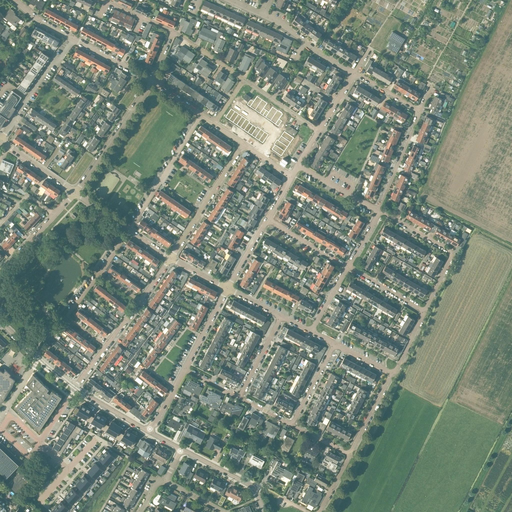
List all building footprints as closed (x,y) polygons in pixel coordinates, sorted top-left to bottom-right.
[(30,0),(29,3),(34,6),(34,4),(36,5),(35,8),(40,11),(45,3),(40,0),(30,0)] [(126,0),(127,0),(124,6),(130,8),(133,2),(129,1),(129,0),(126,0)] [(201,8),(201,9),(208,12),(211,4),(205,0),(201,8)] [(278,1),(276,6),(283,9),(284,10),(285,7),(289,9),(290,6),(278,1)] [(137,6),(135,11),(136,11),(141,13),(144,15),(146,10),(148,6),(143,4),(141,6),(138,5),(137,6)] [(211,4),(208,12),(215,15),(218,7),(211,4)] [(218,7),(215,15),(221,18),(225,10),(218,7)] [(10,8),(3,17),(12,24),(15,26),(21,19),(13,13),(14,12),(10,8)] [(46,8),(43,14),(49,17),(52,11),(46,8)] [(112,9),(110,15),(113,16),(111,20),(117,23),(122,13),(115,10),(112,9)] [(225,10),(221,18),(228,21),(232,13),(225,10)] [(52,11),(49,17),(54,20),(57,14),(52,11)] [(122,13),(117,23),(124,26),(129,16),(122,13)] [(232,13),(228,21),(235,24),(238,16),(232,13)] [(57,14),(54,20),(59,22),(62,17),(57,14)] [(161,22),(164,17),(158,14),(155,20),(161,22)] [(296,25),(303,15),(302,14),(299,17),(297,16),(292,22),(296,25)] [(303,15),(296,25),(300,28),(305,22),(307,19),(305,17),(303,15)] [(129,16),(124,26),(130,29),(132,26),(134,27),(137,20),(135,19),(129,16)] [(238,16),(235,24),(242,27),(245,19),(238,16)] [(62,17),(59,22),(65,25),(68,20),(62,17)] [(169,20),(167,25),(173,28),(177,19),(174,18),(173,21),(169,20)] [(183,18),(180,23),(184,24),(181,30),(191,35),(193,30),(191,29),(193,24),(194,25),(198,27),(200,22),(197,21),(196,20),(195,20),(191,18),(189,22),(185,21),(186,19),(183,18)] [(68,20),(65,25),(70,28),(73,23),(68,20)] [(252,31),(256,23),(249,20),(245,28),(252,31)] [(305,22),(300,28),(304,31),(304,32),(311,22),(310,20),(309,21),(307,24),(305,22)] [(311,22),(304,32),(308,34),(313,28),(311,26),(313,23),(311,22)] [(73,23),(70,28),(75,31),(78,26),(73,23)] [(256,23),(252,31),(259,34),(262,26),(256,23)] [(1,24),(0,25),(0,32),(4,35),(3,36),(1,38),(4,41),(7,37),(10,33),(11,34),(13,31),(12,30),(10,28),(8,30),(3,26),(1,24)] [(262,26),(259,34),(265,37),(269,29),(262,26)] [(312,38),(320,28),(318,26),(315,30),(313,28),(308,34),(312,38)] [(36,27),(31,36),(32,36),(33,37),(34,37),(35,37),(35,36),(36,37),(36,38),(41,29),(36,27)] [(83,27),(80,33),(86,36),(89,30),(88,30),(89,28),(90,28),(87,27),(86,29),(83,27)] [(199,35),(198,37),(213,43),(213,42),(216,37),(217,33),(211,30),(203,27),(201,31),(199,35)] [(320,28),(312,38),(316,41),(321,34),(319,33),(321,29),(320,28)] [(41,29),(36,38),(37,39),(38,39),(39,39),(40,39),(41,40),(41,41),(46,32),(41,29)] [(269,29),(265,37),(272,40),(276,32),(269,29)] [(89,30),(86,36),(91,38),(94,33),(89,30)] [(46,32),(41,41),(42,42),(42,41),(43,42),(44,42),(45,42),(45,41),(46,42),(45,43),(45,44),(50,34),(46,32)] [(153,32),(149,42),(150,42),(159,46),(162,40),(159,39),(160,35),(157,34),(153,32)] [(272,40),(278,43),(279,44),(282,36),(283,36),(276,32),(272,40)] [(405,39),(392,32),(387,40),(389,41),(386,47),(396,54),(405,39)] [(94,33),(91,38),(96,41),(99,36),(94,33)] [(124,41),(123,41),(130,44),(131,42),(134,37),(128,33),(126,37),(125,38),(124,41)] [(50,34),(45,44),(46,44),(47,44),(48,45),(49,45),(49,44),(51,45),(50,46),(55,37),(50,34)] [(99,36),(96,41),(102,44),(105,39),(99,36)] [(279,44),(278,43),(275,49),(286,54),(292,41),(282,36),(279,44)] [(55,37),(50,46),(51,47),(52,47),(53,47),(54,47),(55,47),(56,48),(56,47),(57,48),(57,49),(61,43),(60,43),(59,42),(60,40),(55,37)] [(216,37),(213,42),(216,44),(213,49),(220,52),(225,41),(219,38),(218,38),(216,37)] [(110,41),(107,47),(112,50),(115,44),(116,42),(117,41),(111,38),(110,41)] [(326,38),(322,44),(325,46),(325,47),(330,50),(335,43),(329,40),(326,38)] [(105,39),(102,44),(107,47),(110,41),(105,39)] [(150,42),(148,48),(150,49),(156,52),(159,46),(150,42)] [(236,46),(234,49),(230,48),(225,58),(232,61),(237,51),(237,50),(241,51),(244,44),(239,42),(237,46),(236,46)] [(335,43),(330,50),(336,53),(340,46),(335,43)] [(115,44),(112,50),(117,53),(121,46),(118,44),(117,46),(115,44)] [(121,46),(117,53),(122,55),(125,50),(123,48),(123,47),(121,46)] [(176,51),(174,55),(179,58),(177,60),(176,59),(174,61),(179,64),(181,60),(182,58),(188,50),(182,46),(180,48),(178,47),(176,50),(176,51)] [(340,46),(336,53),(341,56),(346,49),(340,46)] [(346,49),(341,56),(342,56),(347,60),(351,53),(349,51),(350,49),(347,47),(346,49)] [(74,54),(73,57),(75,58),(76,59),(77,56),(80,57),(83,52),(77,49),(74,54)] [(150,49),(148,55),(154,57),(156,52),(150,49)] [(188,50),(182,58),(183,59),(189,63),(194,54),(188,50)] [(39,57),(47,63),(48,61),(50,58),(41,52),(40,53),(40,54),(40,55),(39,56),(40,56),(39,57)] [(86,60),(88,55),(83,52),(80,57),(86,60)] [(244,55),(238,68),(245,71),(249,61),(251,62),(254,57),(245,52),(244,55)] [(351,53),(347,60),(353,63),(357,56),(351,53)] [(91,63),(94,58),(88,55),(86,60),(91,63)] [(143,59),(142,62),(148,64),(149,62),(151,64),(154,57),(148,55),(146,60),(143,59)] [(37,60),(36,62),(44,67),(45,66),(47,63),(39,57),(38,56),(37,57),(37,58),(37,59),(36,60),(37,60)] [(310,67),(314,60),(309,56),(305,63),(310,67)] [(97,66),(99,61),(94,58),(91,63),(97,66)] [(260,58),(254,66),(257,68),(256,69),(259,71),(257,74),(263,78),(265,75),(269,69),(267,67),(268,66),(263,62),(264,60),(260,58)] [(197,64),(195,67),(199,70),(197,71),(200,73),(201,72),(207,63),(201,59),(197,64)] [(369,59),(364,68),(367,70),(366,71),(372,74),(376,67),(371,64),(373,61),(369,59)] [(310,67),(309,69),(315,72),(316,70),(320,63),(314,60),(310,67)] [(42,70),(44,67),(36,62),(35,61),(34,62),(34,63),(33,63),(33,64),(34,65),(33,66),(40,71),(41,70),(42,70)] [(102,69),(105,64),(99,61),(97,66),(102,69)] [(65,62),(64,65),(66,66),(73,70),(74,67),(70,64),(67,63),(65,62)] [(173,63),(171,66),(178,71),(180,68),(173,63)] [(201,72),(200,73),(206,77),(213,67),(207,63),(201,72)] [(316,70),(321,74),(326,66),(320,63),(316,70)] [(105,64),(102,69),(105,71),(104,74),(106,75),(111,67),(105,64)] [(38,74),(39,75),(41,72),(40,71),(33,66),(32,65),(31,66),(31,67),(30,68),(30,69),(31,69),(30,70),(37,76),(38,74)] [(56,75),(53,79),(59,84),(62,79),(60,77),(64,71),(67,73),(68,70),(62,66),(56,75)] [(269,69),(265,75),(266,76),(268,78),(266,80),(272,84),(274,82),(278,75),(276,73),(277,72),(271,68),(270,67),(269,69)] [(376,67),(372,74),(373,75),(377,78),(382,70),(377,68),(376,67)] [(335,73),(332,79),(338,83),(342,78),(340,76),(341,73),(335,69),(333,72),(335,73)] [(398,81),(394,88),(399,91),(403,84),(405,81),(399,78),(402,73),(403,71),(401,69),(399,72),(396,78),(398,80),(398,81)] [(35,79),(36,79),(38,76),(37,76),(30,70),(29,70),(28,71),(27,72),(27,73),(28,73),(27,75),(34,80),(35,79)] [(382,70),(377,78),(378,78),(383,81),(387,74),(382,71),(382,70)] [(387,74),(383,81),(389,84),(393,77),(396,78),(399,72),(397,70),(394,75),(390,72),(389,71),(387,74)] [(215,79),(213,82),(219,86),(219,85),(220,83),(221,84),(222,81),(223,80),(226,75),(220,71),(215,79)] [(111,73),(109,78),(112,80),(114,81),(122,87),(126,81),(125,80),(128,76),(122,72),(118,77),(120,78),(119,79),(120,80),(119,82),(115,79),(116,78),(113,76),(114,75),(111,73)] [(167,79),(166,79),(167,80),(167,79),(172,82),(176,77),(171,73),(167,79)] [(24,78),(23,79),(31,85),(32,83),(33,84),(35,81),(34,80),(27,75),(25,74),(25,75),(24,76),(24,77),(24,78)] [(278,75),(274,82),(275,82),(277,84),(275,86),(281,90),(287,81),(285,79),(285,78),(280,75),(279,74),(278,75)] [(62,79),(59,84),(65,88),(70,81),(66,79),(64,77),(63,77),(62,79)] [(176,77),(172,82),(176,85),(176,86),(180,80),(176,77)] [(23,79),(22,78),(22,79),(21,80),(21,81),(21,82),(20,84),(28,89),(29,88),(30,88),(32,85),(31,85),(23,79)] [(216,89),(216,90),(218,91),(218,90),(221,86),(222,87),(221,87),(228,91),(234,82),(228,78),(226,82),(223,80),(222,81),(221,84),(220,83),(219,85),(219,86),(217,88),(216,89)] [(332,79),(328,85),(335,89),(338,83),(332,79)] [(180,80),(176,86),(177,86),(181,89),(185,83),(180,80)] [(71,92),(74,87),(71,85),(73,83),(70,81),(65,88),(71,92)] [(116,86),(113,89),(118,92),(122,87),(114,81),(112,84),(116,86)] [(403,84),(399,91),(405,94),(409,87),(410,84),(405,81),(403,84)] [(20,84),(19,83),(19,84),(18,85),(18,86),(18,87),(17,88),(25,94),(26,94),(25,93),(26,92),(29,89),(28,89),(20,84)] [(185,83),(181,89),(186,92),(185,92),(185,93),(190,86),(185,83)] [(320,88),(319,90),(325,94),(326,91),(332,94),(335,89),(328,85),(325,90),(321,88),(320,88)] [(190,86),(185,93),(186,93),(186,92),(191,95),(194,90),(190,86)] [(353,86),(349,93),(352,94),(353,92),(359,96),(363,89),(357,86),(356,88),(353,86)] [(74,87),(71,92),(77,96),(81,89),(78,87),(77,89),(74,87)] [(409,87),(405,94),(410,97),(414,90),(409,87)] [(103,89),(101,94),(106,97),(109,93),(103,89)] [(363,89),(359,96),(364,99),(369,92),(363,89)] [(194,90),(191,95),(195,98),(195,99),(196,97),(199,93),(194,90)] [(414,90),(410,97),(416,100),(420,93),(414,90)] [(0,128),(1,128),(2,127),(2,126),(3,126),(8,119),(9,120),(9,119),(14,112),(13,111),(15,108),(14,107),(21,97),(13,91),(4,105),(3,104),(3,103),(0,100),(0,128)] [(287,92),(283,99),(288,102),(293,96),(295,93),(292,91),(290,94),(287,92)] [(369,92),(364,99),(370,102),(374,95),(369,92)] [(196,97),(195,99),(196,99),(200,102),(204,96),(199,93),(196,97)] [(317,95),(316,95),(320,98),(317,103),(323,107),(327,102),(326,101),(322,99),(323,96),(318,93),(317,95)] [(435,96),(432,102),(440,105),(443,106),(445,101),(446,99),(448,100),(450,101),(451,101),(453,102),(454,99),(452,98),(449,97),(444,94),(444,95),(442,97),(443,98),(442,99),(439,98),(435,96)] [(374,95),(370,102),(376,105),(380,99),(374,95)] [(204,96),(200,102),(204,105),(209,99),(204,96)] [(250,100),(247,105),(255,110),(262,100),(257,97),(257,96),(253,101),(250,100)] [(293,96),(288,102),(294,106),(298,99),(299,98),(297,96),(296,98),(293,96)] [(81,99),(77,105),(82,108),(86,102),(86,103),(88,100),(89,100),(84,97),(82,99),(81,99)] [(298,99),(294,106),(299,110),(304,103),(305,100),(300,97),(299,100),(298,99)] [(209,99),(204,105),(205,106),(205,105),(210,108),(213,103),(209,100),(209,99)] [(262,100),(255,110),(263,116),(266,110),(264,109),(267,103),(262,100)] [(213,103),(210,108),(214,111),(213,112),(214,112),(215,111),(214,111),(216,109),(218,106),(215,104),(216,102),(214,101),(213,103)] [(380,109),(379,111),(385,114),(386,112),(390,105),(384,102),(380,109)] [(442,113),(437,111),(440,105),(432,102),(429,108),(432,109),(430,113),(440,118),(442,113)] [(317,103),(313,109),(320,113),(323,107),(317,103)] [(348,103),(344,108),(351,113),(353,110),(354,111),(356,108),(354,107),(351,105),(348,103)] [(77,105),(73,111),(80,115),(82,112),(80,111),(82,108),(77,105)] [(111,108),(113,110),(112,112),(116,115),(120,110),(113,105),(111,108)] [(390,105),(386,112),(392,115),(396,108),(390,105)] [(266,110),(263,116),(270,121),(277,110),(273,107),(272,107),(269,112),(266,110)] [(344,108),(341,114),(348,118),(351,113),(344,108)] [(396,108),(392,115),(398,119),(402,112),(396,108)] [(30,114),(29,115),(32,117),(31,118),(34,120),(35,118),(39,113),(33,109),(29,114),(30,114)] [(231,109),(225,117),(225,118),(226,118),(229,120),(235,112),(231,109)] [(313,109),(310,114),(317,119),(320,113),(313,109)] [(277,110),(270,121),(275,124),(278,126),(282,121),(279,119),(283,114),(282,114),(281,113),(282,113),(279,111),(278,111),(277,110)] [(73,111),(69,116),(74,120),(75,117),(78,119),(80,115),(73,111)] [(116,115),(112,112),(107,118),(112,122),(116,115)] [(235,112),(229,120),(233,123),(239,114),(235,112)] [(402,112),(398,119),(403,122),(407,115),(402,112)] [(35,118),(34,120),(37,122),(40,124),(45,117),(39,113),(35,118)] [(239,114),(233,123),(236,125),(242,117),(239,114)] [(341,114),(337,120),(346,125),(350,120),(348,118),(341,114)] [(69,116),(65,122),(72,127),(73,125),(71,123),(74,120),(69,116)] [(423,122),(431,125),(433,119),(426,116),(423,122)] [(40,124),(43,126),(44,124),(47,126),(50,121),(45,117),(40,124)] [(242,117),(236,125),(240,128),(246,119),(242,117)] [(246,119),(240,128),(244,130),(250,122),(246,119)] [(103,120),(100,123),(103,125),(101,128),(106,131),(110,125),(105,122),(103,120)] [(337,120),(334,125),(341,129),(343,130),(346,125),(337,120)] [(50,121),(47,126),(50,128),(48,129),(52,132),(53,130),(56,125),(51,121),(50,121)] [(61,128),(58,132),(60,133),(64,136),(69,129),(72,131),(74,128),(72,127),(65,122),(61,128)] [(250,122),(244,130),(248,133),(253,125),(249,123),(250,122)] [(431,125),(423,122),(421,128),(428,131),(431,125)] [(201,125),(197,131),(202,135),(206,129),(201,125)] [(253,125),(248,133),(251,135),(257,127),(256,128),(253,125)] [(334,125),(331,131),(337,135),(336,137),(345,143),(347,141),(342,137),(337,135),(341,129),(334,125)] [(257,127),(251,135),(255,138),(261,129),(257,127)] [(385,131),(384,133),(387,135),(387,133),(391,135),(398,138),(401,132),(398,131),(399,129),(394,127),(392,132),(389,131),(388,132),(385,131)] [(106,131),(101,128),(97,134),(102,137),(106,131)] [(428,131),(421,128),(418,134),(426,137),(428,131)] [(202,135),(201,137),(206,140),(211,132),(206,129),(202,135)] [(261,129),(255,138),(259,140),(265,132),(261,129)] [(284,131),(281,136),(290,143),(293,138),(294,138),(293,138),(285,132),(284,131)] [(211,132),(206,140),(211,143),(216,136),(211,132)] [(265,132),(259,140),(262,143),(268,135),(265,132)] [(416,140),(423,143),(426,137),(418,134),(416,140)] [(17,136),(13,141),(18,144),(22,139),(19,137),(19,136),(17,135),(17,136)] [(335,140),(328,135),(324,141),(331,145),(333,142),(336,144),(338,142),(344,146),(345,143),(336,137),(335,140)] [(391,135),(388,141),(395,144),(398,138),(391,135)] [(211,143),(210,144),(215,148),(216,147),(221,139),(216,136),(211,143)] [(277,140),(287,147),(288,147),(290,143),(281,136),(278,140),(277,140)] [(95,137),(93,140),(91,138),(89,141),(95,146),(99,140),(95,137)] [(22,139),(18,144),(23,148),(27,142),(22,139)] [(221,139),(216,147),(221,150),(226,143),(221,139)] [(277,140),(274,144),(284,151),(287,147),(277,140)] [(387,140),(384,146),(386,147),(393,150),(395,144),(388,141),(387,140)] [(87,149),(91,152),(95,146),(89,141),(85,147),(87,149)] [(321,146),(328,151),(332,153),(333,152),(334,151),(329,148),(331,145),(324,141),(321,146)] [(27,142),(23,148),(28,151),(32,146),(27,142)] [(44,150),(41,153),(38,158),(43,161),(46,156),(44,154),(46,151),(45,150),(47,147),(52,151),(54,148),(48,143),(44,150)] [(226,143),(221,150),(224,152),(228,155),(229,154),(231,151),(230,149),(231,146),(226,143)] [(272,149),(272,150),(281,156),(284,151),(274,144),(275,145),(272,149)] [(421,148),(413,145),(411,151),(418,154),(421,148)] [(32,146),(28,151),(33,154),(36,149),(32,146)] [(318,152),(324,156),(328,151),(321,146),(318,152)] [(386,147),(383,153),(390,156),(393,150),(386,147)] [(38,158),(41,153),(36,149),(33,154),(38,158)] [(65,159),(70,163),(74,156),(72,155),(74,153),(70,150),(67,153),(69,154),(65,159)] [(380,151),(379,154),(382,155),(381,158),(380,159),(388,162),(390,156),(383,153),(380,151)] [(419,162),(419,161),(420,160),(420,159),(417,157),(418,154),(411,151),(408,157),(415,160),(419,162)] [(314,158),(321,162),(324,156),(318,152),(314,158)] [(183,155),(178,161),(184,164),(188,158),(189,156),(184,153),(183,155)] [(243,157),(240,162),(246,166),(249,162),(250,161),(245,158),(244,157),(243,157)] [(415,160),(408,157),(406,163),(413,166),(415,160)] [(63,158),(57,166),(64,171),(70,163),(65,159),(63,158)] [(188,158),(184,164),(185,165),(189,168),(193,162),(189,159),(188,158)] [(319,168),(318,167),(321,162),(314,158),(311,163),(312,164),(311,167),(317,171),(319,168)] [(0,169),(5,171),(10,173),(14,164),(4,160),(2,160),(1,164),(0,164),(1,164),(0,165),(0,169)] [(193,162),(189,168),(191,169),(194,171),(198,165),(195,163),(193,162)] [(246,166),(240,162),(237,167),(243,171),(246,166)] [(403,169),(410,172),(413,166),(406,163),(403,169)] [(18,179),(22,173),(26,167),(21,164),(17,170),(20,172),(18,174),(18,175),(16,178),(18,179)] [(376,170),(383,173),(386,167),(378,164),(376,170)] [(198,165),(194,171),(197,173),(199,175),(203,169),(201,167),(198,165)] [(257,167),(254,172),(256,173),(257,172),(261,176),(262,176),(266,170),(260,166),(259,168),(257,167)] [(27,177),(31,171),(26,167),(22,173),(27,177)] [(243,171),(237,167),(234,172),(240,176),(243,171)] [(0,179),(7,182),(10,173),(5,171),(0,169),(0,179)] [(203,169),(199,175),(203,177),(204,178),(208,172),(207,172),(203,169)] [(265,181),(267,179),(271,173),(266,170),(262,176),(261,176),(260,178),(265,181)] [(368,172),(366,174),(369,176),(370,174),(373,176),(380,179),(383,173),(376,170),(374,173),(371,172),(370,173),(369,172),(368,172)] [(32,180),(36,174),(31,171),(27,177),(32,180)] [(208,172),(204,178),(209,182),(213,176),(208,172)] [(240,176),(234,172),(231,178),(237,181),(240,176)] [(272,183),(276,177),(271,173),(267,179),(272,183)] [(36,174),(32,180),(37,184),(42,178),(36,174)] [(408,177),(401,174),(398,180),(406,183),(408,177)] [(371,182),(378,185),(380,179),(373,176),(371,182)] [(276,177),(272,183),(277,187),(279,184),(281,181),(276,177)] [(227,183),(233,187),(237,181),(231,178),(227,183)] [(10,183),(7,182),(0,179),(0,186),(2,187),(4,188),(7,189),(10,183)] [(40,186),(38,189),(41,190),(44,192),(46,190),(50,184),(44,180),(40,186)] [(406,183),(398,180),(396,186),(403,189),(406,183)] [(368,181),(366,187),(368,188),(375,191),(378,185),(371,182),(368,181)] [(51,193),(55,187),(50,184),(46,190),(51,193)] [(296,191),(302,194),(305,188),(299,184),(298,186),(296,184),(293,190),(296,191)] [(403,189),(396,186),(393,192),(400,195),(403,189)] [(61,194),(59,193),(60,191),(55,187),(51,193),(56,197),(55,198),(58,199),(61,194)] [(224,193),(230,197),(233,191),(227,188),(224,193)] [(307,197),(310,191),(305,188),(302,194),(307,197)] [(365,194),(364,196),(370,199),(371,196),(373,197),(375,191),(368,188),(365,194)] [(160,190),(156,196),(161,200),(166,194),(160,190)] [(312,200),(316,194),(310,191),(307,197),(312,200)] [(267,195),(262,192),(258,199),(266,204),(269,198),(266,196),(267,195)] [(400,195),(393,192),(390,198),(398,201),(400,195)] [(230,197),(224,193),(221,198),(227,202),(230,197)] [(166,194),(161,200),(166,203),(171,197),(166,194)] [(317,203),(321,197),(316,194),(312,200),(317,203)] [(171,197),(166,203),(171,207),(176,201),(171,197)] [(323,206),(326,200),(321,197),(317,203),(323,206)] [(227,202),(221,198),(217,203),(223,207),(227,202)] [(257,206),(263,209),(266,204),(258,199),(260,201),(257,206)] [(328,209),(332,203),(326,200),(323,206),(328,209)] [(176,201),(171,207),(176,210),(181,204),(176,201)] [(293,205),(287,201),(284,206),(290,210),(293,205)] [(397,208),(402,211),(405,205),(400,202),(397,208)] [(223,207),(217,203),(214,208),(220,212),(223,207)] [(332,203),(328,209),(333,212),(337,206),(332,203)] [(181,204),(176,210),(181,214),(186,208),(181,204)] [(254,204),(251,210),(254,211),(260,215),(260,214),(263,209),(257,206),(254,204)] [(410,205),(405,213),(408,215),(406,217),(412,221),(416,214),(410,211),(413,206),(410,205)] [(290,210),(284,206),(281,212),(287,215),(290,210)] [(333,212),(332,215),(337,218),(338,215),(342,210),(337,207),(337,206),(333,212)] [(38,211),(36,208),(32,212),(35,214),(32,217),(37,221),(41,216),(37,212),(38,211)] [(181,214),(189,219),(190,216),(189,214),(191,211),(186,208),(181,214)] [(220,212),(214,208),(211,213),(217,217),(220,212)] [(342,210),(338,215),(344,219),(347,213),(342,210)] [(254,211),(251,216),(257,220),(260,215),(254,211)] [(281,212),(278,217),(279,217),(281,219),(284,221),(287,222),(290,217),(287,215),(281,212)] [(208,218),(214,222),(217,217),(211,213),(208,218)] [(416,214),(412,221),(418,224),(423,215),(420,213),(419,215),(416,214)] [(423,215),(418,224),(423,227),(427,220),(425,219),(427,216),(425,215),(423,214),(423,215)] [(140,222),(137,226),(142,229),(146,223),(142,220),(143,217),(144,217),(142,216),(142,215),(138,221),(140,222)] [(251,216),(247,222),(253,225),(257,220),(251,216)] [(37,221),(32,217),(28,221),(32,226),(37,221)] [(298,221),(294,227),(299,230),(303,224),(304,222),(299,218),(298,221)] [(355,224),(361,228),(364,223),(358,219),(355,224)] [(427,220),(423,227),(429,231),(431,232),(432,231),(438,221),(435,220),(434,219),(433,219),(431,220),(431,221),(430,222),(427,220)] [(32,226),(28,221),(25,224),(23,222),(21,224),(24,226),(23,226),(28,230),(32,226)] [(200,226),(206,230),(209,224),(203,221),(200,226)] [(242,226),(244,227),(250,231),(253,225),(247,222),(245,221),(242,226)] [(432,231),(431,232),(434,233),(439,237),(443,230),(441,228),(442,226),(442,224),(441,223),(440,222),(438,221),(432,231)] [(147,232),(151,227),(146,223),(142,229),(147,232)] [(305,233),(308,227),(303,224),(299,230),(305,233)] [(308,227),(305,233),(310,236),(315,227),(310,224),(308,227)] [(361,228),(355,224),(352,230),(358,233),(361,228)] [(13,225),(10,228),(14,232),(10,236),(15,241),(20,236),(16,233),(19,231),(13,225)] [(206,230),(200,226),(197,231),(203,235),(206,230)] [(152,236),(156,230),(151,227),(147,232),(152,236)] [(315,227),(310,236),(315,239),(320,230),(315,227)] [(386,237),(389,230),(384,227),(380,234),(386,237)] [(443,230),(439,237),(445,240),(449,233),(451,230),(445,227),(444,230),(443,230)] [(230,229),(229,231),(233,234),(233,233),(241,238),(244,232),(236,228),(234,231),(230,229)] [(157,239),(161,234),(156,230),(152,236),(157,239)] [(320,230),(315,239),(320,242),(324,236),(326,233),(321,230),(321,231),(320,230)] [(348,235),(354,239),(358,233),(352,230),(348,235)] [(391,240),(395,233),(389,230),(386,237),(391,240)] [(203,235),(197,231),(194,236),(200,240),(203,235)] [(4,234),(9,238),(6,240),(11,245),(15,241),(10,236),(6,232),(4,234)] [(454,236),(451,243),(456,246),(457,245),(461,247),(466,240),(464,239),(467,234),(464,232),(461,237),(459,236),(458,237),(457,238),(454,236)] [(396,243),(400,236),(395,233),(391,240),(396,243)] [(449,233),(445,240),(451,243),(454,236),(451,234),(449,233)] [(162,243),(166,237),(161,234),(157,239),(162,243)] [(230,239),(237,244),(238,243),(241,238),(233,234),(230,239)] [(200,240),(194,236),(190,241),(196,245),(200,240)] [(324,236),(320,242),(326,245),(329,239),(324,236)] [(401,246),(405,239),(400,236),(396,243),(401,246)] [(166,237),(162,243),(168,247),(172,241),(166,237)] [(127,238),(124,243),(126,245),(129,247),(128,249),(126,251),(128,253),(131,248),(135,243),(130,240),(127,238)] [(268,247),(271,241),(266,238),(263,244),(268,247)] [(230,239),(227,245),(228,246),(232,248),(234,249),(237,244),(230,239)] [(331,248),(335,242),(329,239),(326,245),(331,248)] [(406,249),(410,242),(405,239),(401,246),(406,249)] [(11,245),(6,240),(1,245),(6,250),(11,245)] [(335,242),(331,248),(336,252),(337,250),(340,246),(341,244),(336,240),(335,243),(335,242)] [(273,250),(277,244),(271,241),(268,247),(273,250)] [(412,252),(415,245),(410,242),(406,249),(412,252)] [(135,243),(131,248),(136,252),(139,246),(135,243)] [(273,250),(272,252),(277,255),(282,247),(277,244),(273,250)] [(381,249),(375,245),(372,251),(378,254),(381,249)] [(417,255),(421,248),(415,245),(412,252),(417,255)] [(139,246),(136,252),(141,255),(144,250),(139,246)] [(337,250),(336,252),(342,255),(345,249),(340,246),(337,250)] [(287,250),(282,247),(277,255),(283,258),(284,256),(287,250)] [(421,248),(417,255),(422,258),(426,251),(421,248)] [(185,258),(189,253),(183,249),(180,255),(185,258)] [(144,250),(141,255),(146,259),(149,253),(144,250)] [(229,254),(226,260),(232,263),(235,258),(231,255),(232,252),(229,250),(227,253),(229,254)] [(287,250),(284,256),(289,259),(292,253),(287,250)] [(378,254),(372,251),(369,256),(375,260),(378,254)] [(149,253),(146,259),(151,262),(154,257),(149,253)] [(191,262),(194,256),(189,253),(185,258),(191,262)] [(293,264),(297,256),(292,253),(289,259),(287,261),(293,264)] [(196,265),(200,259),(194,256),(191,262),(196,265)] [(297,256),(293,264),(298,268),(299,265),(302,260),(297,256)] [(375,260),(369,256),(366,261),(372,265),(375,260)] [(151,262),(150,263),(152,264),(150,267),(155,270),(159,264),(158,263),(159,260),(154,257),(151,262)] [(436,257),(433,262),(440,266),(443,261),(436,257)] [(221,264),(223,265),(229,269),(232,263),(226,260),(224,258),(221,264)] [(261,258),(259,261),(255,258),(252,264),(258,267),(261,262),(265,265),(267,262),(261,258)] [(200,259),(196,265),(202,268),(203,265),(205,262),(200,259)] [(299,265),(304,268),(308,263),(302,260),(299,265)] [(372,265),(366,261),(362,266),(369,270),(372,265)] [(322,267),(324,268),(331,272),(334,266),(327,262),(325,266),(323,265),(322,267)] [(433,262),(430,268),(437,271),(440,266),(433,262)] [(112,264),(108,271),(113,274),(113,275),(116,270),(118,268),(117,267),(112,264)] [(258,267),(252,264),(249,269),(255,272),(258,267)] [(229,269),(223,265),(220,271),(226,274),(229,269)] [(385,266),(381,272),(387,276),(391,269),(385,266)] [(331,272),(324,268),(321,273),(328,277),(331,272)] [(437,271),(430,268),(427,273),(434,277),(437,271)] [(255,272),(249,269),(246,274),(252,277),(255,272)] [(392,279),(396,272),(391,269),(387,276),(392,279)] [(116,270),(113,275),(117,278),(118,278),(121,273),(116,270)] [(169,275),(175,278),(178,273),(173,270),(169,275)] [(397,282),(401,275),(396,272),(392,279),(397,282)] [(121,273),(118,278),(122,281),(123,281),(126,276),(121,273)] [(318,279),(325,282),(328,277),(321,273),(318,279)] [(126,276),(123,281),(127,284),(128,285),(133,278),(128,274),(126,276)] [(252,277),(246,274),(243,279),(249,282),(252,277)] [(175,278),(169,275),(166,279),(171,283),(175,278)] [(402,285),(406,278),(401,275),(397,282),(402,285)] [(133,278),(128,285),(132,288),(133,288),(136,283),(138,281),(137,280),(133,277),(133,278)] [(192,286),(195,281),(190,278),(187,284),(192,286)] [(407,288),(411,281),(406,278),(402,285),(407,288)] [(166,279),(162,285),(168,288),(170,290),(173,285),(171,284),(171,283),(166,279)] [(249,282),(243,279),(239,284),(245,288),(249,282)] [(269,289),(272,283),(266,279),(263,286),(269,289)] [(315,284),(322,288),(325,282),(318,279),(315,284)] [(198,289),(201,283),(195,281),(192,286),(198,289)] [(413,291),(416,284),(411,281),(407,288),(413,291)] [(352,291),(356,285),(350,282),(346,288),(352,291)] [(136,283),(133,288),(138,292),(139,289),(141,290),(143,288),(138,284),(136,283)] [(203,292),(206,286),(201,283),(198,289),(203,292)] [(274,292),(277,285),(272,283),(269,289),(274,292)] [(95,285),(93,288),(96,291),(95,293),(98,295),(99,293),(103,288),(101,287),(102,286),(99,284),(98,285),(98,284),(97,286),(95,285)] [(312,289),(318,293),(322,288),(315,284),(312,289)] [(418,294),(422,287),(416,284),(413,291),(418,294)] [(164,293),(166,295),(170,290),(162,285),(159,289),(164,293)] [(277,285),(274,292),(280,294),(283,288),(277,285)] [(357,294),(361,288),(356,285),(352,291),(357,294)] [(206,286),(203,292),(208,295),(211,289),(206,286)] [(422,287),(418,294),(423,297),(427,290),(422,287)] [(103,288),(99,293),(103,297),(107,292),(103,288)] [(285,297),(288,291),(283,288),(280,294),(285,297)] [(362,297),(366,291),(361,288),(357,294),(362,297)] [(161,298),(164,293),(159,289),(156,294),(161,298)] [(207,298),(207,299),(210,300),(210,298),(213,300),(214,298),(217,292),(211,289),(208,295),(207,298)] [(288,291),(285,297),(290,300),(294,294),(288,291)] [(367,300),(371,294),(366,291),(362,297),(367,300)] [(107,292),(103,297),(108,300),(112,295),(107,292)] [(152,299),(152,300),(159,305),(163,299),(161,298),(156,294),(152,299)] [(294,294),(290,300),(296,303),(299,296),(294,294)] [(372,304),(376,297),(371,294),(367,300),(372,304)] [(112,295),(108,300),(113,304),(117,299),(112,295)] [(378,307),(381,300),(376,297),(372,304),(378,307)] [(117,299),(113,304),(118,308),(122,303),(117,299)] [(304,309),(307,302),(301,299),(298,306),(304,309)] [(152,300),(148,305),(154,308),(153,310),(155,311),(159,305),(152,300)] [(228,305),(230,307),(230,308),(235,310),(239,303),(234,300),(233,302),(230,301),(229,302),(228,305)] [(307,302),(304,309),(309,312),(311,310),(313,311),(316,305),(315,305),(314,304),(314,302),(309,300),(307,302)] [(383,310),(387,303),(381,300),(378,307),(383,310)] [(336,307),(343,311),(347,306),(339,301),(336,307)] [(122,303),(118,308),(119,309),(124,313),(126,310),(125,309),(127,307),(122,303)] [(240,313),(244,306),(239,303),(235,310),(240,313)] [(388,313),(392,306),(387,303),(383,310),(388,313)] [(207,307),(202,304),(199,310),(205,313),(207,307)] [(244,306),(240,313),(246,316),(250,309),(244,306)] [(392,306),(388,313),(393,316),(397,309),(392,306)] [(80,317),(85,311),(80,307),(79,309),(78,308),(75,311),(77,311),(75,314),(80,317)] [(343,311),(336,307),(333,312),(341,316),(343,311)] [(147,308),(143,313),(148,317),(151,319),(154,314),(152,312),(147,308)] [(205,313),(199,310),(196,308),(194,311),(198,312),(196,315),(202,318),(205,313)] [(251,319),(255,311),(250,309),(246,316),(251,319)] [(89,316),(90,315),(85,311),(80,317),(85,321),(88,316),(89,316)] [(256,322),(260,314),(255,311),(251,319),(256,322)] [(341,316),(333,312),(330,317),(338,322),(341,316)] [(143,313),(140,318),(145,322),(148,317),(143,313)] [(192,316),(195,317),(193,320),(199,324),(202,318),(196,315),(193,313),(192,316)] [(263,322),(265,319),(266,317),(260,314),(256,322),(262,324),(263,322)] [(89,325),(93,320),(89,316),(88,316),(85,321),(89,325)] [(405,321),(411,325),(415,320),(408,316),(405,321)] [(96,317),(93,320),(89,325),(94,329),(98,324),(96,322),(98,319),(96,317)] [(225,317),(222,322),(229,326),(232,321),(225,317)] [(338,322),(330,317),(327,322),(335,327),(338,322)] [(140,318),(136,323),(141,327),(145,322),(140,318)] [(172,324),(172,325),(177,328),(181,324),(176,320),(174,318),(170,323),(172,324)] [(188,327),(195,331),(199,324),(193,320),(190,319),(189,321),(192,323),(191,326),(189,325),(188,327)] [(352,321),(347,330),(352,333),(356,325),(357,324),(352,321)] [(402,326),(408,330),(411,325),(405,321),(402,326)] [(222,322),(219,328),(227,332),(229,326),(222,322)] [(102,323),(100,325),(98,324),(94,329),(99,332),(103,327),(105,324),(102,323)] [(136,323),(132,328),(137,331),(141,327),(136,323)] [(103,327),(99,332),(104,336),(105,334),(107,335),(109,332),(104,329),(106,327),(107,326),(105,324),(103,327)] [(67,335),(71,329),(67,325),(63,330),(62,332),(67,335)] [(177,328),(172,325),(168,329),(173,333),(177,328)] [(358,336),(362,328),(356,325),(352,333),(358,336)] [(284,326),(278,338),(283,340),(285,336),(286,337),(289,339),(293,331),(288,329),(284,326)] [(408,330),(402,326),(399,332),(405,336),(408,330)] [(132,328),(129,332),(134,336),(136,338),(140,334),(137,331),(132,328)] [(219,328),(216,333),(224,337),(226,339),(228,336),(225,335),(227,332),(219,328)] [(363,339),(367,331),(362,328),(358,336),(363,339)] [(72,337),(76,332),(71,329),(67,335),(68,334),(72,337)] [(173,333),(168,329),(165,334),(164,334),(170,338),(173,333)] [(367,331),(363,339),(368,341),(372,334),(373,332),(368,329),(367,331)] [(260,335),(252,331),(249,337),(257,341),(260,335)] [(293,331),(289,339),(295,342),(299,334),(293,331)] [(72,337),(71,338),(76,342),(77,341),(81,336),(76,332),(72,337)] [(129,332),(125,337),(130,341),(134,336),(129,332)] [(163,332),(159,337),(166,343),(170,338),(164,334),(165,334),(163,332)] [(216,333),(214,339),(221,342),(224,337),(216,333)] [(299,334),(295,342),(300,344),(304,337),(299,334)] [(373,344),(378,336),(372,334),(368,341),(373,344)] [(378,336),(373,344),(379,347),(383,339),(384,337),(379,334),(378,335),(378,336)] [(81,346),(81,345),(82,345),(86,340),(81,336),(77,341),(76,342),(81,346)] [(125,337),(121,342),(126,346),(130,341),(125,337)] [(166,343),(159,337),(155,342),(157,343),(157,344),(162,347),(166,343)] [(257,341),(249,337),(247,342),(254,346),(257,341)] [(304,337),(300,344),(305,347),(309,340),(304,337)] [(214,339),(211,344),(218,348),(221,342),(214,339)] [(384,350),(388,342),(383,339),(379,347),(384,350)] [(86,349),(90,343),(86,340),(82,345),(81,345),(86,349)] [(309,340),(305,347),(311,350),(315,343),(309,340)] [(244,343),(242,347),(251,351),(254,346),(247,342),(246,342),(245,344),(244,343)] [(388,342),(384,350),(389,352),(394,345),(388,342)] [(87,348),(88,350),(93,353),(95,351),(94,349),(95,347),(90,343),(86,349),(87,348)] [(311,350),(310,353),(315,356),(317,353),(318,350),(319,347),(320,345),(315,343),(311,350)] [(162,347),(157,344),(153,348),(159,352),(162,347)] [(211,344),(208,349),(215,353),(218,348),(211,344)] [(114,350),(121,355),(125,350),(118,345),(114,350)] [(277,349),(276,351),(284,355),(287,356),(290,351),(279,345),(277,349)] [(401,353),(405,345),(400,345),(399,347),(394,345),(389,352),(395,355),(397,351),(401,353)] [(242,347),(239,352),(241,353),(248,357),(251,351),(242,347)] [(159,352),(153,348),(150,353),(155,357),(159,352)] [(49,358),(53,353),(48,349),(44,354),(49,358)] [(208,349),(205,355),(212,359),(215,353),(208,349)] [(122,355),(121,355),(114,350),(110,354),(118,360),(122,355)] [(276,351),(274,356),(281,360),(284,355),(276,351)] [(53,353),(49,358),(54,362),(57,357),(53,353)] [(155,357),(150,353),(146,358),(151,362),(155,357)] [(248,357),(241,353),(238,358),(246,362),(248,357)] [(107,359),(112,363),(114,364),(118,360),(110,354),(107,359)] [(57,357),(54,362),(58,365),(62,361),(63,359),(59,355),(57,357)] [(205,355),(202,360),(210,364),(212,359),(205,355)] [(274,356),(271,361),(278,365),(281,360),(274,356)] [(133,357),(129,362),(134,366),(138,361),(135,359),(133,357)] [(151,362),(146,358),(142,363),(147,367),(151,362)] [(235,364),(243,368),(246,362),(238,358),(235,364)] [(339,359),(336,365),(339,367),(340,365),(345,368),(349,361),(349,360),(344,358),(342,361),(339,359)] [(112,363),(107,359),(103,364),(108,368),(112,363)] [(202,360),(199,366),(207,370),(210,364),(202,360)] [(307,360),(305,366),(312,369),(315,364),(308,360),(307,360)] [(63,369),(67,364),(62,361),(58,365),(63,369)] [(271,361),(268,367),(275,371),(278,365),(271,361)] [(349,361),(345,368),(350,371),(355,363),(349,361)] [(356,374),(360,366),(355,363),(350,371),(356,374)] [(68,373),(72,368),(67,364),(63,369),(68,373)] [(108,368),(103,364),(99,369),(104,373),(108,368)] [(305,366),(302,371),(309,375),(312,369),(305,366)] [(361,377),(365,369),(360,366),(356,374),(361,377)] [(268,367),(265,372),(273,376),(275,371),(268,367)] [(78,373),(73,369),(72,368),(68,373),(72,377),(74,374),(76,375),(78,373)] [(222,368),(218,375),(223,378),(227,371),(222,368)] [(0,402),(1,402),(15,380),(9,376),(9,374),(10,375),(10,374),(4,369),(2,372),(0,370),(0,402)] [(366,379),(371,372),(365,369),(361,377),(366,379)] [(141,370),(136,376),(143,381),(145,379),(144,379),(148,374),(144,370),(143,371),(142,371),(141,370)] [(229,381),(232,374),(227,371),(223,378),(229,381)] [(302,371),(299,376),(307,380),(309,375),(302,371)] [(263,377),(262,378),(270,382),(273,383),(276,378),(273,376),(265,372),(263,377)] [(371,372),(366,379),(372,382),(373,381),(375,383),(377,379),(375,378),(376,374),(371,372)] [(339,377),(331,373),(328,379),(336,383),(339,377)] [(29,392),(15,408),(21,414),(25,417),(39,431),(62,397),(52,390),(51,392),(50,393),(47,391),(49,389),(38,379),(33,374),(27,384),(33,390),(30,394),(29,392)] [(145,379),(143,381),(148,385),(149,383),(153,378),(148,374),(144,379),(145,379)] [(232,374),(229,381),(234,384),(238,377),(232,374)] [(299,376),(296,382),(304,386),(307,380),(299,376)] [(92,387),(96,382),(91,378),(87,383),(92,387)] [(153,378),(149,383),(154,387),(158,382),(153,378)] [(262,378),(260,383),(267,387),(270,382),(262,378)] [(326,384),(333,388),(336,383),(328,379),(326,384)] [(189,380),(184,388),(192,392),(198,395),(199,393),(200,392),(201,390),(202,388),(199,387),(198,388),(196,387),(198,384),(189,380)] [(96,382),(92,387),(98,391),(101,386),(96,382)] [(158,382),(154,387),(159,390),(163,385),(158,382)] [(296,382),(294,387),(301,391),(304,386),(296,382)] [(260,383),(257,388),(264,392),(267,387),(260,383)] [(333,388),(326,384),(323,389),(331,393),(333,388)] [(101,386),(98,391),(103,395),(108,388),(103,385),(101,386)] [(163,385),(159,390),(164,394),(168,389),(163,385)] [(294,387),(291,393),(298,396),(301,391),(294,387)] [(108,388),(103,395),(108,399),(111,395),(113,397),(115,394),(108,388)] [(257,388),(254,394),(257,396),(261,398),(264,393),(264,392),(257,388)] [(367,392),(359,388),(356,393),(364,397),(367,392)] [(331,393),(323,389),(320,395),(328,399),(331,393)] [(202,394),(199,399),(210,404),(212,400),(214,401),(212,406),(217,408),(219,404),(221,400),(219,398),(218,399),(217,398),(218,395),(210,390),(207,397),(202,394)] [(118,404),(122,399),(121,398),(122,398),(124,395),(121,393),(119,396),(117,395),(113,400),(118,404)] [(364,397),(356,393),(353,399),(361,403),(364,397)] [(328,399),(320,395),(317,400),(325,404),(328,399)] [(151,397),(147,402),(149,404),(154,408),(158,403),(153,399),(151,397)] [(175,407),(173,412),(177,414),(179,412),(185,415),(190,405),(192,406),(193,404),(187,400),(185,399),(181,397),(178,403),(182,405),(179,409),(175,407)] [(277,397),(273,404),(279,407),(282,400),(277,397)] [(122,407),(126,402),(122,399),(118,404),(122,407)] [(361,403),(353,399),(351,404),(358,408),(361,403)] [(284,410),(288,403),(282,400),(279,407),(284,410)] [(325,404),(317,400),(315,405),(322,409),(325,404)] [(289,401),(288,403),(284,410),(290,413),(293,405),(294,404),(289,401)] [(127,411),(131,406),(126,402),(122,407),(127,411)] [(223,403),(218,411),(223,413),(224,411),(230,413),(231,412),(239,416),(243,408),(235,404),(234,405),(227,402),(226,404),(223,403)] [(77,408),(73,413),(81,418),(87,407),(82,404),(79,409),(77,408)] [(154,408),(149,404),(146,408),(145,408),(151,413),(154,408)] [(358,408),(351,404),(348,409),(356,413),(358,408)] [(322,409),(315,405),(312,411),(320,415),(322,409)] [(87,407),(81,418),(85,420),(88,422),(91,416),(89,414),(91,410),(90,409),(91,408),(88,407),(88,408),(87,407)] [(142,413),(138,418),(140,420),(142,419),(144,421),(147,417),(151,413),(145,408),(146,408),(144,407),(140,411),(142,413)] [(345,415),(353,419),(356,413),(348,409),(345,415)] [(320,415),(312,411),(309,416),(317,420),(320,415)] [(91,416),(88,422),(91,423),(95,426),(101,416),(100,415),(101,414),(98,413),(96,413),(94,417),(91,416)] [(252,413),(249,419),(244,416),(238,427),(243,430),(246,425),(247,425),(249,425),(250,424),(255,426),(257,423),(260,425),(263,421),(259,419),(260,417),(252,413)] [(101,416),(95,426),(103,430),(106,424),(104,423),(106,418),(101,416)] [(167,420),(165,424),(178,430),(180,431),(183,425),(185,426),(187,423),(184,421),(183,423),(181,423),(179,422),(180,419),(174,416),(172,419),(171,418),(169,421),(167,420)] [(311,427),(312,424),(314,425),(317,420),(309,416),(306,421),(308,422),(307,425),(311,427)] [(187,429),(184,435),(191,438),(192,437),(200,441),(205,433),(197,429),(197,428),(192,425),(193,422),(194,421),(189,418),(187,423),(185,426),(184,427),(185,427),(187,429)] [(106,424),(103,430),(106,432),(105,433),(110,436),(116,424),(111,421),(109,426),(106,424)] [(262,429),(261,432),(266,435),(268,432),(275,435),(279,427),(267,421),(262,429)] [(330,421),(326,429),(331,431),(336,424),(330,421)] [(66,427),(76,432),(78,433),(78,434),(81,428),(79,427),(69,422),(67,425),(66,427)] [(116,424),(110,436),(115,438),(117,440),(121,433),(119,432),(121,427),(120,426),(120,425),(118,424),(117,425),(116,424)] [(336,424),(331,431),(337,434),(341,426),(336,424)] [(342,437),(346,429),(341,426),(337,434),(342,437)] [(62,432),(72,438),(74,439),(78,433),(76,432),(66,427),(64,430),(63,432),(62,432)] [(350,437),(349,436),(352,432),(346,429),(342,437),(348,440),(348,439),(349,440),(350,437)] [(121,433),(117,440),(120,441),(125,444),(131,433),(130,432),(131,431),(128,430),(128,431),(126,430),(124,434),(121,433)] [(59,437),(68,443),(69,443),(72,438),(62,432),(60,435),(59,437)] [(131,433),(125,444),(125,443),(130,446),(133,447),(136,442),(134,440),(136,436),(131,433)] [(211,436),(206,446),(213,450),(214,447),(216,448),(219,450),(222,444),(217,441),(218,440),(211,436)] [(56,442),(55,442),(65,448),(68,443),(59,437),(57,440),(56,442)] [(287,437),(281,448),(288,452),(294,440),(287,437)] [(140,439),(137,446),(140,447),(137,452),(138,452),(138,451),(145,455),(148,457),(147,457),(147,458),(154,446),(144,440),(144,441),(140,439)] [(0,470),(7,477),(18,465),(18,464),(21,462),(20,461),(0,441),(0,470)] [(53,445),(52,447),(53,448),(61,455),(65,448),(55,442),(53,445)] [(252,446),(247,456),(251,458),(249,461),(255,464),(254,465),(260,468),(263,462),(257,459),(258,458),(253,455),(256,448),(252,446)] [(307,446),(303,455),(306,457),(306,456),(308,457),(308,458),(306,461),(312,464),(313,462),(314,461),(318,453),(318,452),(312,449),(314,447),(311,446),(310,448),(307,446)] [(230,458),(238,463),(241,457),(243,457),(245,452),(239,448),(238,450),(232,447),(229,453),(232,455),(230,458)] [(148,460),(145,465),(150,468),(153,463),(156,458),(163,462),(168,454),(157,448),(153,456),(151,455),(148,460)] [(107,450),(103,454),(112,462),(111,461),(115,457),(117,459),(120,456),(113,451),(111,453),(107,450)] [(328,451),(325,458),(331,461),(332,460),(337,463),(340,457),(328,451)] [(100,457),(99,458),(103,462),(102,463),(101,464),(107,470),(110,467),(108,466),(112,462),(103,454),(102,455),(101,454),(99,457),(100,457)] [(272,459),(269,465),(271,466),(272,466),(274,468),(271,473),(271,474),(280,478),(282,475),(290,479),(293,474),(285,469),(284,470),(279,467),(278,467),(280,463),(278,462),(279,460),(276,458),(275,460),(272,459)] [(320,463),(317,468),(320,470),(321,467),(324,469),(324,468),(326,466),(334,471),(337,465),(331,462),(331,461),(325,458),(323,460),(321,464),(320,463)] [(184,462),(180,471),(187,475),(187,476),(186,477),(190,479),(193,473),(191,472),(191,471),(190,471),(192,466),(184,462)] [(94,463),(92,465),(92,466),(92,467),(101,475),(104,471),(105,472),(107,470),(101,464),(99,466),(95,463),(94,464),(94,463)] [(92,467),(88,471),(92,475),(90,477),(96,483),(98,480),(96,478),(99,474),(100,475),(101,475),(92,467)] [(129,470),(138,475),(137,477),(144,482),(147,477),(136,471),(135,471),(134,470),(133,470),(128,467),(127,469),(129,470)] [(136,471),(147,477),(150,473),(142,468),(141,471),(137,469),(136,471)] [(197,469),(193,477),(204,482),(208,474),(204,472),(203,473),(197,469)] [(30,480),(21,471),(8,484),(17,494),(30,480)] [(305,476),(298,472),(297,475),(297,476),(290,489),(294,491),(296,493),(297,491),(300,485),(301,485),(301,486),(302,483),(302,484),(301,483),(305,476)] [(311,479),(310,481),(315,484),(316,484),(317,482),(325,486),(329,480),(325,478),(323,477),(318,474),(314,480),(311,479)] [(84,476),(80,479),(89,487),(92,484),(94,485),(96,483),(90,477),(88,479),(84,476)] [(131,480),(142,486),(144,482),(137,477),(135,480),(132,478),(131,480)] [(219,493),(222,495),(226,487),(223,486),(225,483),(214,477),(210,486),(220,491),(219,493)] [(77,483),(76,484),(80,487),(78,489),(85,495),(87,493),(86,492),(90,488),(89,488),(89,487),(80,479),(79,481),(78,480),(76,482),(77,483)] [(142,486),(131,480),(130,482),(133,483),(132,486),(133,487),(139,490),(142,486)] [(307,490),(300,501),(306,504),(308,501),(308,500),(309,498),(310,499),(311,496),(314,492),(312,491),(313,488),(309,486),(307,490)] [(138,496),(141,491),(139,490),(133,487),(132,489),(129,488),(128,489),(138,496)] [(239,501),(244,493),(232,487),(231,489),(228,488),(225,494),(234,499),(233,500),(232,502),(233,503),(234,504),(235,504),(237,504),(238,503),(239,501)] [(71,489),(69,491),(69,492),(77,500),(80,496),(82,498),(85,495),(78,489),(76,492),(72,488),(71,489)] [(128,496),(136,500),(138,496),(128,489),(127,491),(130,493),(128,496)] [(309,502),(308,504),(315,508),(322,496),(320,496),(322,493),(318,491),(316,493),(314,492),(311,496),(310,499),(311,499),(310,501),(309,502)] [(69,492),(65,497),(69,500),(67,502),(73,508),(75,506),(73,504),(77,500),(69,492)] [(153,500),(153,501),(153,502),(153,503),(154,504),(155,504),(156,505),(157,504),(158,504),(159,503),(173,510),(176,503),(174,502),(176,497),(171,494),(168,493),(167,496),(167,497),(167,498),(166,497),(166,498),(158,493),(158,494),(158,495),(154,499),(153,499),(153,500)] [(122,498),(133,504),(136,500),(128,496),(127,498),(123,496),(122,498)] [(133,504),(122,498),(121,500),(125,502),(123,505),(130,509),(133,504)] [(61,501),(57,505),(64,511),(65,511),(69,509),(71,511),(73,508),(67,502),(65,505),(64,504),(61,501)] [(182,507),(179,511),(197,511),(199,508),(188,502),(185,508),(182,507)]
